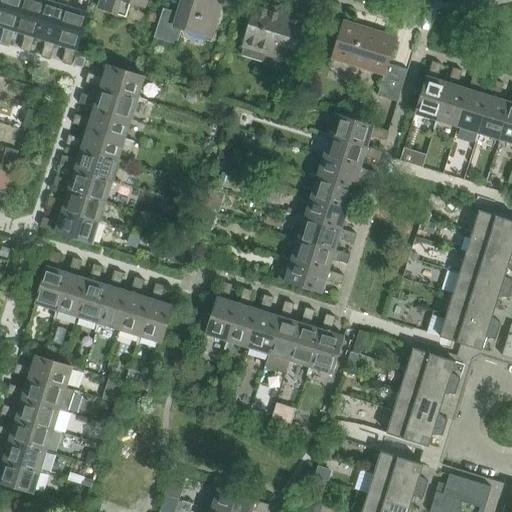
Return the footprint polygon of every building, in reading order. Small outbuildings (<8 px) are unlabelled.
[(0,25),(14,30),(23,0),(0,0),(0,1),(0,25)] [(34,36),(45,0),(23,0),(14,30),(34,36)] [(56,43),(67,6),(48,0),(45,0),(34,36),(56,43)] [(144,8),(146,0),(101,0),(99,8),(126,17),(130,4),(144,8)] [(211,37),(222,0),(182,0),(178,13),(163,9),(154,37),(177,44),(182,28),(211,37)] [(242,48),(240,55),(264,63),(266,55),(293,64),(307,17),(256,1),(242,48)] [(77,50),(88,13),(67,6),(56,43),(77,50)] [(388,64),(397,37),(343,20),(331,60),(384,76),(378,96),(398,103),(408,70),(388,64)] [(10,46),(13,36),(8,34),(4,34),(1,43),(10,46)] [(30,53),(34,42),(29,40),(24,40),(21,50),(30,53)] [(51,59),(54,48),(49,47),(45,47),(42,56),(51,59)] [(72,66),(75,55),(70,53),(65,53),(62,63),(72,66)] [(439,74),(442,65),(433,62),(429,73),(434,74),(439,74)] [(138,99),(146,77),(108,65),(101,88),(138,99)] [(460,81),(463,71),(453,68),(450,79),(455,81),(460,81)] [(98,81),(98,77),(89,74),(86,83),(97,86),(98,81)] [(480,87),(483,78),(474,75),(470,85),(476,87),(480,87)] [(437,121),(449,83),(431,78),(427,76),(415,114),(437,121)] [(501,94),(504,84),(494,81),(491,92),(496,94),(501,94)] [(458,128),(470,90),(449,83),(437,121),(458,128)] [(132,120),(138,99),(101,88),(94,108),(132,120)] [(478,134),(490,96),(470,90),(458,128),(478,134)] [(92,102),(92,97),(82,94),(79,104),(90,107),(92,102)] [(499,140),(511,103),(490,96),(478,134),(499,140)] [(511,144),(511,102),(511,103),(499,140),(511,144)] [(125,141),(132,120),(94,108),(88,129),(125,141)] [(368,147),(374,127),(375,126),(337,114),(330,136),(368,147)] [(85,123),(85,118),(76,115),(73,124),(84,128),(85,123)] [(386,141),(389,132),(378,128),(377,133),(377,138),(386,141)] [(119,161),(125,141),(88,129),(82,150),(119,161)] [(79,143),(79,139),(69,136),(67,145),(77,148),(79,143)] [(361,168),(368,147),(330,136),(324,156),(361,168)] [(380,161),(382,155),(383,152),(372,149),(370,154),(370,158),(380,161)] [(112,182),(119,161),(82,150),(75,170),(112,182)] [(72,164),(73,159),(63,156),(60,165),(71,169),(72,164)] [(355,189),(361,168),(324,156),(317,177),(355,189)] [(373,182),(376,173),(366,169),(364,174),(364,179),(373,182)] [(106,202),(112,182),(75,170),(69,191),(106,202)] [(66,184),(66,180),(57,177),(54,186),(64,189),(66,184)] [(349,209),(355,189),(317,177),(311,198),(349,209)] [(367,203),(370,193),(359,190),(357,195),(357,200),(367,203)] [(99,223),(106,202),(69,191),(62,211),(99,223)] [(60,205),(60,200),(50,197),(47,207),(58,210),(60,205)] [(342,230),(349,209),(311,198),(304,218),(342,230)] [(92,244),(99,223),(62,211),(56,233),(92,244)] [(361,223),(363,214),(353,211),(351,216),(351,220),(361,223)] [(511,220),(480,211),(440,337),(493,353),(511,359),(511,220)] [(53,226),(53,221),(44,218),(41,227),(52,231),(53,226)] [(336,250),(342,230),(304,218),(298,239),(336,250)] [(354,244),(357,235),(346,231),(345,236),(345,241),(354,244)] [(329,271),(336,250),(298,239),(292,259),(329,271)] [(59,264),(62,255),(53,252),(49,263),(55,264),(59,264)] [(348,265),(351,255),(340,252),(338,257),(338,261),(348,265)] [(80,271),(83,261),(74,258),(70,269),(75,271),(80,271)] [(322,294),(329,271),(292,259),(285,282),(322,294)] [(100,277),(103,268),(94,265),(91,275),(96,277),(100,277)] [(57,311),(69,273),(48,267),(36,304),(57,311)] [(121,284),(124,274),(115,271),(111,282),(116,283),(121,284)] [(341,285),(344,276),(333,272),(332,277),(332,282),(341,285)] [(78,317),(90,280),(69,273),(57,311),(78,317)] [(142,290),(145,280),(135,278),(132,288),(137,290),(142,290)] [(98,324),(110,286),(90,280),(78,317),(98,324)] [(230,295),(233,285),(223,283),(220,293),(225,295),(230,295)] [(162,296),(165,287),(156,284),(153,295),(158,296),(162,296)] [(119,330),(131,292),(110,286),(98,324),(119,330)] [(250,301),(253,292),(244,289),(241,300),(246,301),(250,301)] [(140,337),(151,299),(131,292),(119,330),(140,337)] [(271,308),(274,298),(265,295),(261,306),(266,308),(271,308)] [(228,342),(239,304),(218,298),(206,335),(228,342)] [(162,343),(174,306),(151,299),(140,337),(162,343)] [(291,314),(294,305),(285,302),(282,313),(287,314),(291,314)] [(248,348),(260,310),(239,304),(228,342),(248,348)] [(312,321),(315,311),(306,308),(303,319),(308,321),(312,321)] [(269,355),(280,317),(260,310),(248,348),(269,355)] [(333,327),(336,318),(326,315),(323,325),(328,327),(333,327)] [(290,361),(301,323),(280,317),(269,355),(290,361)] [(310,367),(322,329),(301,323),(290,361),(310,367)] [(333,374),(344,336),(322,329),(310,367),(333,374)] [(456,362),(414,349),(387,434),(429,447),(433,435),(443,436),(448,420),(439,415),(446,394),(456,394),(461,379),(452,374),(456,362)] [(67,389),(74,367),(36,356),(29,378),(74,392),(75,391),(67,389)] [(26,372),(27,367),(17,364),(14,373),(25,377),(26,372)] [(68,412),(74,392),(29,378),(23,398),(68,412)] [(20,392),(20,388),(11,385),(8,394),(18,397),(20,392)] [(54,431),(60,410),(68,413),(68,412),(23,398),(17,419),(54,431)] [(12,418),(14,413),(14,408),(4,405),(1,415),(12,418)] [(48,451),(54,431),(17,419),(10,440),(48,451)] [(41,472),(48,451),(10,440),(4,461),(41,472)] [(432,467),(381,452),(362,511),(511,511),(511,491),(503,489),(432,467)] [(0,482),(34,494),(41,472),(4,461),(0,473),(0,482)] [(211,511),(252,511),(255,503),(256,500),(219,489),(211,511)]
